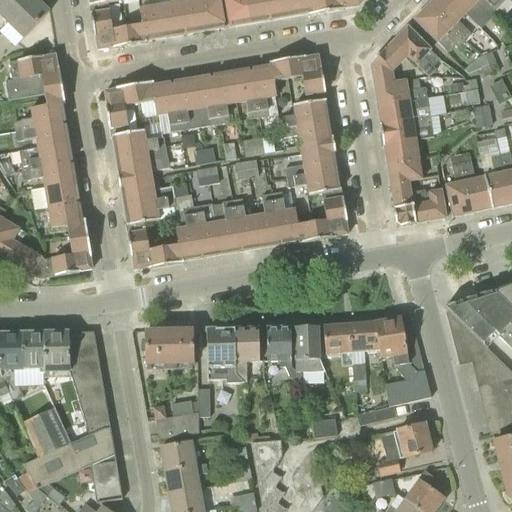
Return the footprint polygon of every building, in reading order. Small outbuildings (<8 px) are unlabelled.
[(0,30),(6,24),(29,0),(1,0),(0,2),(0,30)] [(50,14),(35,0),(29,0),(6,24),(23,41),(50,14)] [(185,36),(178,0),(168,0),(169,6),(159,7),(165,39),(185,36)] [(203,33),(198,1),(189,2),(188,0),(178,0),(185,36),(203,33)] [(203,0),(198,1),(203,33),(223,29),(218,0),(203,0)] [(250,25),(245,0),(223,0),(229,29),(250,25)] [(245,0),(250,25),(269,21),(265,0),(245,0)] [(288,18),(285,0),(265,0),(269,21),(288,18)] [(308,15),(305,0),(285,0),(288,18),(308,15)] [(305,0),(308,15),(308,18),(340,12),(338,0),(305,0)] [(338,0),(340,12),(344,11),(344,10),(358,8),(365,0),(338,0)] [(465,15),(448,0),(435,0),(428,8),(463,42),(470,35),(457,23),(465,15)] [(448,0),(465,15),(478,28),(492,14),(479,1),(478,1),(476,0),(448,0)] [(107,5),(91,7),(91,8),(89,8),(95,40),(96,39),(98,51),(110,49),(110,51),(122,49),(119,32),(112,33),(107,5)] [(165,39),(159,7),(140,11),(143,28),(145,45),(146,45),(146,42),(165,39)] [(463,42),(428,8),(414,22),(437,44),(444,37),(457,49),(463,42)] [(511,21),(506,16),(500,22),(506,28),(511,22),(511,21)] [(145,45),(143,28),(119,32),(122,49),(145,45)] [(407,29),(393,43),(407,57),(406,57),(428,78),(435,71),(423,58),(430,51),(407,29)] [(393,85),(393,84),(391,73),(406,57),(407,57),(393,43),(385,52),(384,50),(369,66),(371,68),(374,88),(393,85)] [(483,56),(487,67),(494,64),(490,54),(483,56)] [(46,107),(62,104),(64,103),(58,68),(57,69),(55,55),(42,57),(42,56),(10,62),(13,81),(40,76),(46,107)] [(491,76),(487,67),(483,56),(474,60),(464,72),(468,76),(481,70),(484,79),(491,76)] [(305,59),(293,61),(296,80),(302,79),(306,105),(325,102),(326,102),(320,71),(319,71),(317,59),(305,61),(305,59)] [(296,80),(293,61),(269,65),(269,67),(272,84),(273,84),(296,80)] [(494,64),(487,67),(491,76),(498,73),(494,64)] [(272,84),(269,67),(250,70),(258,118),(268,116),(265,99),(276,98),(273,84),(272,84)] [(258,118),(250,70),(230,73),(235,104),(245,102),(248,120),(258,118)] [(235,104),(230,73),(210,77),(219,124),(229,123),(226,106),(235,104)] [(219,124),(210,77),(191,80),(198,128),(219,124)] [(198,128),(191,80),(171,83),(179,131),(198,128)] [(468,82),(470,93),(478,91),(476,81),(468,82)] [(378,108),(426,100),(425,90),(408,93),(406,82),(393,84),(393,85),(374,88),(378,108)] [(179,131),(171,83),(153,86),(158,117),(167,115),(170,132),(179,131)] [(498,106),(509,100),(501,83),(490,89),(498,106)] [(128,89),(131,106),(152,103),(154,117),(158,117),(153,86),(152,84),(128,89)] [(461,92),(460,84),(447,85),(448,93),(461,92)] [(129,136),(129,135),(125,107),(131,106),(128,89),(116,91),(117,92),(104,94),(106,107),(105,107),(111,139),(112,139),(129,136)] [(479,99),(478,91),(470,93),(465,93),(466,101),(479,99)] [(381,127),(429,119),(426,100),(378,108),(381,127)] [(325,102),(306,105),(293,108),(294,117),(276,120),(278,130),(328,122),(325,102)] [(62,104),(46,107),(30,110),(32,118),(14,122),(15,131),(65,123),(62,104)] [(483,119),(490,117),(488,107),(481,109),(483,119)] [(472,110),(474,120),(482,119),(480,108),(472,110)] [(511,110),(499,113),(501,121),(511,118),(511,110)] [(490,117),(483,119),(485,128),(492,127),(490,117)] [(429,119),(381,127),(380,128),(384,148),(416,142),(433,139),(429,119)] [(482,119),(474,120),(476,130),(484,128),(482,119)] [(328,122),(278,130),(279,140),(298,137),(300,149),(333,143),(332,139),(331,139),(328,122)] [(65,123),(15,131),(17,141),(35,138),(37,150),(68,145),(65,123)] [(495,140),(506,138),(504,130),(494,132),(495,140)] [(129,136),(112,139),(115,157),(166,148),(164,139),(145,142),(144,133),(129,135),(129,136)] [(245,157),(264,154),(262,140),(243,143),(245,157)] [(416,142),(384,148),(387,167),(419,162),(416,142)] [(20,162),(22,172),(72,163),(68,145),(37,150),(19,153),(20,162)] [(236,160),(233,145),(223,146),(226,162),(236,160)] [(166,148),(115,157),(118,176),(117,176),(117,180),(119,187),(135,184),(134,177),(151,174),(169,171),(167,158),(166,148)] [(203,151),(205,165),(215,163),(213,149),(203,151)] [(286,179),(336,170),(333,154),(335,153),(334,150),(282,159),(286,179)] [(205,165),(203,151),(193,153),(195,167),(205,165)] [(492,210),(485,179),(477,181),(471,154),(460,156),(473,214),(492,210)] [(2,156),(0,156),(0,173),(4,180),(14,174),(2,156)] [(473,214),(460,156),(450,158),(456,185),(446,188),(453,219),(473,214)] [(501,158),(511,206),(511,205),(511,161),(511,156),(501,158)] [(439,158),(431,159),(432,169),(437,168),(440,162),(439,158)] [(511,206),(501,158),(492,160),(495,177),(485,179),(492,210),(511,206)] [(256,161),(246,163),(249,179),(259,177),(256,161)] [(419,162),(387,167),(390,184),(408,182),(422,180),(419,162)] [(72,163),(22,172),(23,182),(42,178),(44,187),(75,182),(72,163)] [(249,179),(246,163),(236,165),(238,181),(249,179)] [(206,170),(209,186),(219,184),(216,168),(206,170)] [(209,186),(206,170),(196,172),(199,188),(209,186)] [(336,170),(286,179),(288,189),(306,186),(308,195),(321,193),(320,192),(339,189),(336,170)] [(123,207),(173,198),(172,188),(154,191),(152,181),(151,174),(134,177),(135,184),(119,187),(119,191),(121,191),(123,207)] [(75,182),(44,187),(47,207),(79,202),(75,182)] [(408,182),(390,184),(394,207),(403,205),(401,197),(410,195),(410,192),(408,182)] [(296,225),(299,243),(300,246),(334,240),(334,238),(347,236),(345,224),(347,223),(341,190),(339,191),(339,189),(320,192),(321,193),(325,220),(297,225),(296,225)] [(403,205),(394,207),(395,211),(394,211),(396,225),(400,229),(415,226),(415,224),(425,223),(423,205),(426,205),(425,195),(424,190),(410,192),(410,195),(401,197),(403,205)] [(423,205),(425,223),(446,219),(442,192),(425,195),(426,205),(423,205)] [(272,195),(280,246),(299,243),(296,225),(297,225),(295,210),(284,212),(281,193),(272,195)] [(255,217),(261,250),(280,246),(272,195),(262,197),(265,215),(255,217)] [(127,227),(145,224),(145,223),(159,221),(157,211),(175,208),(173,198),(123,207),(127,227)] [(232,202),(241,253),(261,250),(255,217),(245,218),(242,200),(232,202)] [(66,224),(82,222),(79,202),(47,207),(51,228),(67,225),(66,224)] [(213,207),(221,257),(241,253),(232,202),(222,203),(222,206),(213,207)] [(192,208),(201,260),(221,257),(213,207),(212,205),(192,208)] [(179,245),(182,263),(201,260),(192,208),(182,210),(186,229),(176,230),(178,245),(179,245)] [(11,240),(12,241),(19,230),(1,220),(0,221),(0,256),(1,257),(11,240)] [(21,221),(17,227),(24,232),(28,226),(21,221)] [(45,260),(47,279),(79,273),(79,272),(92,270),(90,256),(84,222),(82,222),(66,224),(67,225),(72,256),(45,260)] [(147,271),(158,269),(182,265),(182,263),(179,245),(178,245),(155,249),(149,250),(145,224),(127,227),(125,228),(130,253),(131,260),(132,260),(134,272),(147,270),(147,271)] [(12,241),(11,240),(1,257),(40,280),(47,279),(45,260),(19,245),(25,234),(19,230),(12,241)] [(511,286),(495,293),(511,310),(511,286)] [(465,303),(494,333),(511,349),(511,310),(495,293),(465,303)] [(494,333),(465,303),(445,309),(449,313),(482,346),(494,333)] [(482,346),(449,313),(447,315),(453,340),(467,336),(474,361),(493,356),(482,346)] [(376,324),(380,350),(382,359),(392,357),(394,368),(405,381),(386,386),(389,409),(431,399),(410,319),(376,324)] [(350,327),(352,353),(380,350),(376,324),(350,327)] [(352,353),(350,327),(323,329),(325,355),(352,353)] [(279,362),(279,368),(291,367),(291,365),(291,330),(266,331),(267,362),(279,362)] [(296,372),(300,375),(324,374),(323,368),(320,361),(319,330),(295,330),(296,372)] [(235,375),(235,369),(234,331),(206,332),(207,381),(226,381),(226,384),(243,384),(235,375)] [(259,331),(234,331),(235,369),(247,369),(247,363),(259,362),(259,331)] [(69,334),(69,351),(95,346),(93,333),(69,334)] [(191,333),(145,333),(146,366),(164,366),(164,370),(172,370),(172,366),(192,365),(191,333)] [(43,335),(44,373),(69,373),(69,363),(69,351),(69,334),(43,335)] [(0,377),(8,394),(11,401),(22,396),(12,376),(12,370),(22,370),(21,335),(0,335),(0,377)] [(43,335),(21,335),(22,370),(39,370),(39,373),(44,373),(43,335)] [(460,365),(474,361),(467,336),(453,340),(460,365)] [(69,351),(69,363),(97,358),(95,346),(69,351)] [(477,374),(503,367),(493,356),(474,361),(477,374)] [(69,363),(69,373),(69,375),(99,370),(97,358),(69,363)] [(354,387),(366,386),(364,367),(352,368),(354,387)] [(480,386),(511,377),(511,375),(503,367),(477,374),(480,386)] [(99,370),(69,375),(73,386),(101,382),(99,370)] [(302,376),(300,375),(296,372),(295,371),(289,378),(288,379),(297,384),(302,376)] [(0,398),(4,407),(12,403),(11,401),(8,394),(0,377),(0,398)] [(508,391),(511,403),(511,405),(511,377),(480,386),(483,398),(508,391)] [(101,382),(73,386),(77,398),(103,394),(101,382)] [(22,396),(11,401),(12,403),(38,460),(70,445),(44,387),(22,396)] [(198,414),(198,419),(209,419),(209,391),(198,391),(198,403),(198,414)] [(486,409),(511,403),(508,391),(483,398),(486,409)] [(103,394),(77,398),(80,410),(105,405),(103,394)] [(173,418),(193,415),(191,404),(191,403),(171,406),(173,418)] [(511,405),(511,403),(486,409),(489,421),(511,414),(511,405)] [(105,405),(80,410),(84,422),(107,418),(105,405)] [(166,420),(164,408),(154,410),(156,421),(166,420)] [(198,419),(198,414),(193,415),(173,418),(166,420),(156,421),(160,441),(198,435),(198,419)] [(511,414),(489,421),(493,436),(511,430),(511,414)] [(107,418),(84,422),(89,436),(101,430),(109,429),(107,418)] [(311,441),(337,437),(335,420),(309,424),(311,441)] [(380,479),(400,475),(397,462),(433,452),(426,425),(381,437),(388,462),(377,465),(380,479)] [(85,438),(87,453),(112,443),(109,429),(101,430),(89,436),(85,438)] [(257,435),(245,436),(245,444),(258,443),(257,435)] [(48,486),(89,467),(87,453),(85,438),(70,445),(38,460),(23,466),(27,474),(36,491),(48,486)] [(511,439),(491,445),(507,499),(511,495),(511,439)] [(87,453),(89,467),(114,456),(112,443),(87,453)] [(161,449),(165,472),(196,467),(192,444),(161,449)] [(252,446),(260,492),(273,473),(281,460),(280,444),(252,446)] [(229,452),(231,461),(247,458),(245,449),(229,452)] [(304,486),(317,470),(313,454),(295,479),(304,486)] [(247,458),(231,461),(232,471),(249,468),(247,458)] [(89,467),(91,479),(117,475),(115,463),(89,467)] [(196,467),(165,472),(169,496),(200,491),(196,467)] [(234,483),(251,480),(249,468),(232,471),(234,483)] [(307,500),(321,483),(317,470),(304,486),(299,494),(307,500)] [(263,507),(277,489),(283,480),(273,473),(260,492),(263,507)] [(36,491),(27,474),(18,479),(28,495),(36,491)] [(117,475),(91,479),(94,492),(119,488),(117,475)] [(25,493),(14,476),(4,483),(7,488),(9,487),(16,499),(25,493)] [(418,482),(404,501),(420,511),(436,511),(445,500),(429,490),(432,486),(422,478),(419,483),(418,482)] [(391,480),(382,482),(385,497),(395,495),(391,480)] [(385,497),(382,482),(372,485),(375,500),(385,497)] [(321,483),(307,500),(303,508),(308,511),(315,511),(325,498),(321,483)] [(48,486),(36,491),(46,498),(58,507),(65,498),(48,486)] [(119,488),(94,492),(96,506),(122,501),(119,488)] [(277,489),(263,507),(264,511),(274,511),(279,505),(286,495),(277,489)] [(36,491),(28,495),(33,502),(24,510),(26,511),(35,511),(46,498),(36,491)] [(171,511),(203,511),(200,491),(169,496),(171,511)] [(238,496),(240,507),(255,505),(253,494),(238,496)] [(333,496),(327,504),(337,511),(340,511),(345,506),(333,496)] [(420,511),(404,501),(396,511),(389,507),(385,511),(420,511)]
